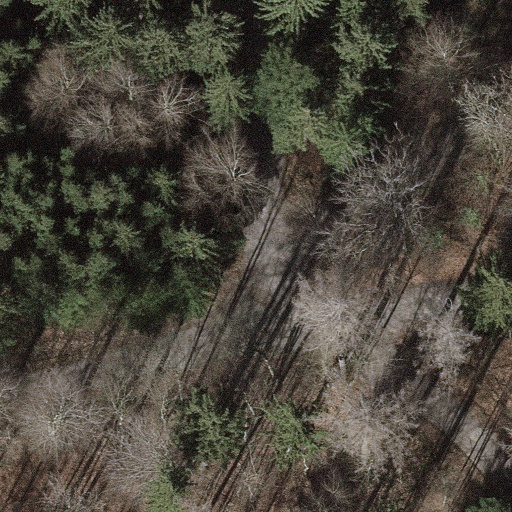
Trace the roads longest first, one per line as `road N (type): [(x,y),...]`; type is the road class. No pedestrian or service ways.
road 1 (track): [(511,287),(353,311),(0,387)]
road 2 (track): [(312,0),(266,277),(219,340)]
road 3 (track): [(266,277),(511,61)]
road 4 (track): [(511,473),(353,311)]
